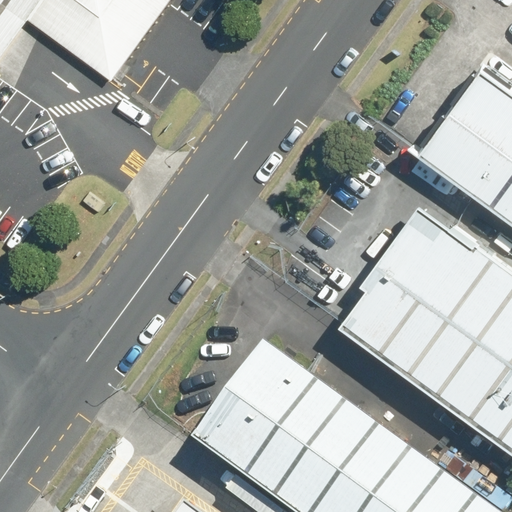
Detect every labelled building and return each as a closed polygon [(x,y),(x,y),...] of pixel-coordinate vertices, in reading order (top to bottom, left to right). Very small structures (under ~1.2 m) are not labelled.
[(0,0),(0,60),(32,17),(114,77),(169,0),(0,0)] [(511,82),(488,65),(425,151),(511,214),(511,82)] [(373,285),(346,322),(511,442),(511,265),(425,202),(367,280),(373,285)] [(501,511),(269,343),(198,440),(296,511),(501,511)] [(206,511),(193,502),(185,511),(206,511)]
